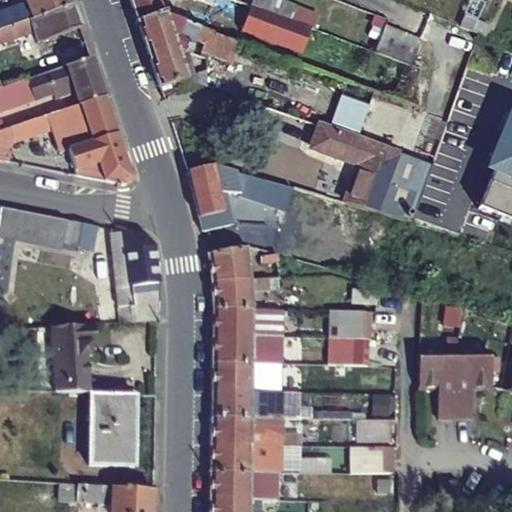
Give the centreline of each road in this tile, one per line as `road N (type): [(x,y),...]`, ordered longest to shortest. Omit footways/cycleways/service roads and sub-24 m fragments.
road 1 (tertiary): [(180,511),(184,270),(172,219)]
road 2 (tertiary): [(172,219),(99,0)]
road 3 (residential): [(0,181),(172,219)]
